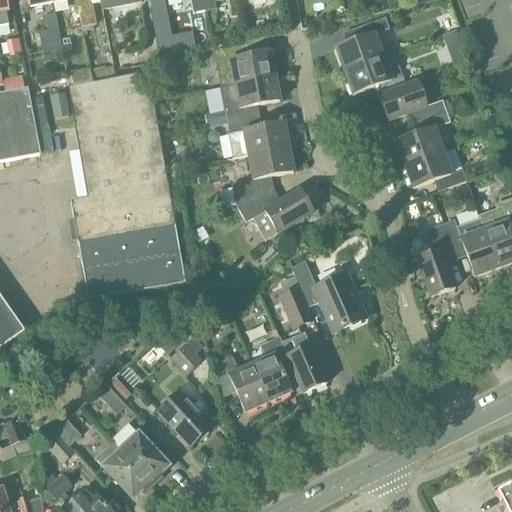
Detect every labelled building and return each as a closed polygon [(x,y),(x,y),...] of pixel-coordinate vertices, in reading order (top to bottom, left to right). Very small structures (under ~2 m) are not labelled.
[(51,6),(50,0),(25,0),(28,11),(51,6)] [(78,13),(82,35),(93,33),(92,29),(95,28),(91,10),(88,11),(86,0),(74,0),(75,2),(78,13)] [(204,13),(201,0),(189,0),(192,16),(204,13)] [(201,0),(204,13),(215,11),(214,4),(223,2),(222,0),(201,0)] [(166,8),(152,11),(150,11),(159,59),(196,52),(193,35),(172,39),(166,8)] [(47,34),(39,36),(41,49),(61,45),(55,19),(45,21),(47,34)] [(384,21),(361,29),(344,36),(347,46),(335,51),(344,74),(382,60),(373,37),(388,32),(384,21)] [(220,90),(274,80),(269,55),(242,61),(240,48),(213,53),(217,75),(220,90)] [(382,60),(344,74),(352,98),(378,88),(382,99),(405,90),(402,79),(396,81),(388,58),(382,60)] [(92,86),(106,83),(103,68),(89,71),(92,86)] [(92,86),(89,71),(70,75),(73,89),(74,89),(92,86)] [(71,204),(78,245),(88,302),(162,289),(183,286),(173,229),(174,229),(147,75),(67,90),(87,201),(71,204)] [(279,104),(274,80),(220,90),(223,105),(225,114),(227,126),(254,121),(252,110),(258,108),(279,104)] [(405,90),(382,99),(379,100),(387,124),(414,114),(417,125),(445,115),(441,104),(425,110),(417,86),(405,90)] [(0,164),(50,155),(45,126),(34,128),(27,91),(0,95),(0,164)] [(63,98),(50,100),(53,122),(67,119),(63,98)] [(207,129),(219,127),(217,115),(206,117),(207,129)] [(449,126),(445,115),(417,125),(421,135),(395,145),(404,169),(442,154),(433,131),(449,126)] [(283,126),(262,130),(256,132),(254,121),(227,126),(231,146),(234,161),(248,159),(288,151),(283,126)] [(235,208),(268,196),(265,181),(293,176),(288,151),(248,159),(252,183),(231,187),(235,208)] [(450,178),(442,154),(404,169),(412,192),(438,182),(442,193),(466,184),(462,173),(450,178)] [(265,243),(277,236),(312,216),(299,194),(275,208),(268,196),(235,208),(245,225),(253,221),(265,243)] [(498,228),(484,233),(498,271),(511,265),(511,237),(511,236),(511,202),(511,201),(499,206),(501,211),(493,214),(498,228)] [(443,228),(454,258),(464,254),(474,280),(498,271),(484,233),(479,221),(456,229),(454,224),(443,228)] [(454,258),(443,228),(432,231),(434,238),(426,241),(431,256),(417,262),(430,300),(454,291),(443,261),(454,258)] [(210,289),(208,274),(197,276),(199,290),(210,289)] [(315,292),(323,309),(334,335),(363,322),(345,280),(315,292)] [(279,300),(292,331),(311,323),(297,292),(279,300)] [(0,351),(23,336),(0,301),(0,351)] [(173,329),(155,345),(166,357),(184,341),(173,329)] [(286,359),(289,366),(303,397),(326,387),(305,339),(282,349),(287,359),(286,359)] [(287,359),(282,349),(279,340),(259,349),(265,362),(251,368),(267,406),(290,396),(279,370),(289,366),(286,359),(287,359)] [(104,342),(73,368),(86,383),(116,356),(104,342)] [(193,344),(172,362),(185,377),(199,365),(192,358),(200,351),(193,344)] [(56,358),(41,365),(47,376),(56,372),(59,377),(64,374),(56,358)] [(221,365),(222,368),(213,372),(218,397),(233,390),(244,416),(267,406),(251,368),(238,374),(232,361),(221,365)] [(119,379),(110,387),(123,402),(133,393),(119,379)] [(106,388),(97,397),(116,418),(125,409),(106,388)] [(156,413),(165,423),(189,449),(197,443),(200,443),(206,437),(207,434),(210,430),(186,404),(177,394),(156,413)] [(67,424),(55,434),(69,449),(80,439),(67,424)] [(1,427),(0,427),(0,442),(6,440),(14,459),(29,453),(36,450),(31,439),(22,443),(15,425),(2,430),(1,427)] [(42,446),(61,467),(73,456),(54,435),(42,446)] [(120,454),(152,489),(161,480),(159,477),(167,469),(138,437),(120,454)] [(144,497),(152,489),(120,454),(113,446),(95,462),(132,502),(141,494),(144,497)] [(61,478),(54,485),(63,496),(71,489),(61,478)] [(56,502),(63,496),(54,485),(46,492),(56,502)] [(511,511),(511,487),(496,496),(504,511),(511,511)] [(71,504),(78,511),(106,511),(95,499),(92,502),(84,493),(71,504)]
